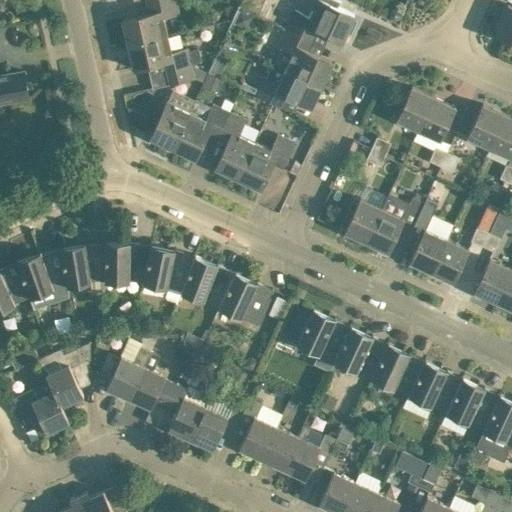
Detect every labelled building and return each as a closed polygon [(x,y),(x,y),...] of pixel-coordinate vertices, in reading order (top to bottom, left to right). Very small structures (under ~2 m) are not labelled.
[(129,43),(168,33),(164,16),(179,12),(176,0),(151,0),(154,10),(123,18),(123,20),(129,43)] [(295,8),(287,27),(307,37),(312,27),(342,41),(342,39),(353,14),(354,15),(354,13),(326,0),(315,0),(309,15),(295,8)] [(511,5),(508,3),(494,32),(511,39),(511,5)] [(394,8),(390,10),(389,14),(391,18),(396,20),(400,17),(401,13),(399,9),(394,8)] [(278,44),(280,45),(273,61),(321,84),(331,62),(332,62),(332,61),(303,47),(307,37),(287,27),(278,44)] [(168,33),(129,43),(134,65),(134,67),(166,59),(168,70),(191,65),(187,47),(172,50),(168,33)] [(241,86),(256,93),(277,102),(282,92),(311,106),(312,104),(311,104),(321,84),(273,61),(266,77),(264,76),(258,88),(243,81),(241,86)] [(171,82),(193,77),(191,65),(168,70),(171,82)] [(208,71),(201,68),(198,78),(204,80),(208,71)] [(0,100),(29,95),(24,69),(0,73),(0,100)] [(419,128),(434,95),(411,85),(396,118),(419,128)] [(456,105),(434,95),(419,128),(441,138),(456,105)] [(196,97),(190,109),(189,109),(172,145),(194,156),(196,157),(209,127),(219,132),(228,112),(234,101),(226,97),(221,108),(212,103),(211,105),(196,97)] [(189,109),(186,107),(168,99),(150,136),(152,136),(172,145),(189,109)] [(482,102),(474,120),(467,134),(489,145),(504,112),(482,102)] [(130,111),(133,125),(143,130),(148,119),(130,111)] [(245,120),(228,112),(219,132),(229,136),(216,166),(217,167),(217,166),(238,176),(254,140),(239,133),(245,120)] [(511,154),(511,115),(504,112),(489,145),(511,155),(511,154)] [(294,141),(277,133),(270,148),(254,140),(238,176),(260,186),(259,186),(261,187),(274,157),(285,162),(294,141)] [(377,135),(372,146),(386,153),(391,142),(377,135)] [(436,145),(429,160),(441,165),(447,151),(436,145)] [(367,158),(380,164),(381,165),(386,153),(372,146),(367,158)] [(447,151),(441,165),(445,167),(452,170),(459,156),(447,151)] [(511,182),(511,180),(511,165),(506,162),(499,176),(511,182)] [(404,219),(414,224),(426,197),(416,192),(414,196),(412,195),(409,201),(390,192),(388,191),(381,207),(382,207),(367,240),(389,250),(404,219)] [(344,230),(367,240),(382,207),(381,207),(360,197),(344,230)] [(490,228),(499,204),(489,201),(480,225),(490,228)] [(470,239),(482,245),(489,230),(477,224),(470,239)] [(431,270),(447,237),(424,227),(409,260),(431,270)] [(494,251),(501,236),(489,230),(482,245),(494,251)] [(447,237),(431,270),(454,280),(469,247),(447,237)] [(105,241),(104,279),(105,280),(129,281),(142,282),(151,243),(130,241),(130,240),(129,240),(129,241),(106,241),(106,239),(105,239),(105,241)] [(106,292),(105,280),(104,279),(105,241),(85,242),(85,241),(84,241),(84,242),(62,246),(61,245),(60,245),(60,246),(66,284),(67,284),(90,281),(91,294),(104,293),(106,292)] [(168,286),(180,290),(194,254),(176,248),(176,247),(175,247),(174,248),(152,243),(152,242),(151,242),(151,243),(142,282),(168,286)] [(29,294),(29,295),(50,288),(52,288),(52,289),(54,288),(54,287),(66,284),(60,246),(41,251),(40,250),(39,250),(40,251),(18,259),(18,258),(17,258),(17,259),(29,294)] [(204,299),(218,305),(235,270),(218,263),(218,262),(217,261),(217,262),(196,254),(196,253),(195,252),(194,254),(180,290),(204,299)] [(474,289),(496,300),(511,267),(489,257),(474,289)] [(15,302),(15,301),(29,294),(17,259),(0,266),(0,307),(14,302),(14,303),(15,302)] [(511,267),(496,300),(511,307),(511,267)] [(236,270),(235,269),(235,270),(218,305),(257,324),(265,305),(274,287),(273,287),(272,288),(258,281),(258,280),(257,279),(256,281),(236,271),(236,270)] [(276,294),(271,312),(282,315),(287,296),(276,294)] [(297,341),(318,351),(313,362),(329,370),(350,324),(336,317),(336,316),(335,316),(335,317),(314,307),(315,306),(313,306),(305,324),(297,341)] [(119,325),(132,326),(134,313),(120,312),(119,325)] [(351,323),(350,324),(329,370),(330,370),(335,359),(371,376),(387,341),(373,335),(374,333),(372,333),(372,334),(351,325),(352,323),(351,323)] [(38,356),(49,379),(53,388),(55,389),(63,408),(63,407),(72,403),(70,400),(84,394),(80,386),(91,381),(87,371),(90,369),(90,339),(64,352),(61,346),(38,356)] [(122,358),(119,357),(108,352),(98,373),(110,378),(106,385),(120,392),(118,395),(128,399),(151,345),(142,340),(133,360),(123,355),(122,358)] [(388,340),(387,341),(371,376),(409,393),(425,359),(410,352),(411,351),(410,350),(409,351),(388,342),(389,341),(388,340)] [(154,399),(165,404),(175,383),(165,379),(167,375),(153,369),(159,354),(150,350),(153,342),(151,345),(128,399),(136,403),(138,400),(151,406),(154,399)] [(15,367),(38,356),(33,345),(10,355),(15,367)] [(197,347),(193,357),(204,362),(208,351),(197,347)] [(258,358),(252,355),(247,366),(253,369),(258,358)] [(432,403),(446,410),(462,376),(448,369),(448,368),(447,367),(446,369),(426,359),(426,358),(425,357),(425,359),(409,393),(403,406),(426,416),(432,403)] [(186,378),(193,366),(185,362),(179,375),(186,378)] [(224,372),(238,379),(242,369),(228,362),(224,372)] [(257,383),(265,387),(269,379),(260,375),(257,383)] [(462,375),(462,376),(446,410),(483,427),(499,393),(485,387),(485,385),(484,385),(484,386),(463,376),(464,375),(462,375)] [(190,440),(206,405),(210,394),(187,384),(186,388),(175,383),(165,404),(177,409),(168,426),(182,432),(180,435),(190,440)] [(55,389),(53,388),(32,398),(29,389),(12,396),(24,422),(32,419),(40,437),(57,429),(56,426),(69,420),(63,407),(63,408),(55,389)] [(330,409),(336,396),(323,390),(317,403),(330,409)] [(287,403),(294,407),(300,395),(292,391),(287,403)] [(483,427),(484,427),(469,459),(479,464),(485,450),(489,452),(488,453),(503,461),(509,449),(507,448),(511,440),(511,399),(500,394),(501,392),(500,392),(499,393),(483,427)] [(248,450),(262,457),(277,425),(258,416),(264,402),(251,396),(243,413),(244,413),(234,435),(242,439),(238,449),(247,453),(248,450)] [(221,429),(234,435),(244,413),(243,413),(233,408),(230,416),(206,405),(190,440),(198,444),(200,441),(213,447),(221,429)] [(332,446),(344,421),(343,420),(336,436),(324,431),(319,443),(297,434),(282,469),(291,473),(292,470),(306,477),(315,456),(325,460),(332,446)] [(344,421),(332,446),(344,451),(356,426),(344,421)] [(297,434),(277,425),(262,457),(275,462),(273,465),(282,469),(297,434)] [(370,448),(379,452),(384,439),(375,436),(370,448)] [(395,464),(411,472),(408,479),(420,484),(423,477),(420,476),(427,461),(402,449),(395,464)] [(469,459),(471,454),(461,449),(456,461),(465,466),(469,459)] [(430,461),(423,477),(420,484),(431,490),(441,467),(430,461)] [(317,504),(327,508),(328,505),(341,511),(355,480),(333,470),(317,504)] [(147,493),(154,496),(159,484),(148,479),(144,486),(147,493)] [(341,511),(367,511),(377,490),(355,480),(341,511)] [(471,494),(479,498),(484,486),(477,482),(471,494)] [(87,490),(77,494),(85,511),(127,511),(124,504),(116,486),(105,491),(103,488),(90,495),(87,490)] [(511,511),(511,498),(484,486),(479,498),(511,511)] [(377,490),(367,511),(394,511),(400,500),(377,490)] [(85,511),(77,494),(70,498),(72,503),(59,509),(60,511),(85,511)] [(445,511),(449,504),(427,494),(418,511),(445,511)]
